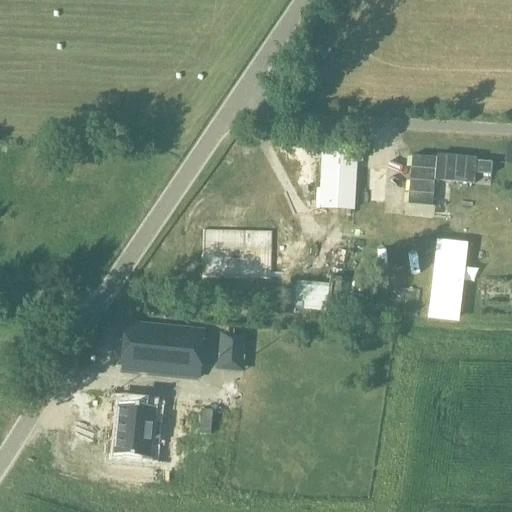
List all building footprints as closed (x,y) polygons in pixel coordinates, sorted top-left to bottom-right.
[(413,160),(410,208),(442,210),(444,186),(476,187),(477,163),(413,160)] [(267,279),(271,279),(272,232),(269,232),(269,212),(296,213),(297,177),(239,175),(238,211),(249,212),(249,232),(203,231),(202,278),(246,279),(245,289),(267,290),(267,279)] [(291,220),(273,222),(274,237),(292,236),(291,220)] [(431,327),(459,328),(462,260),(434,259),(431,327)] [(322,260),(322,276),(341,277),(341,261),(322,260)] [(401,277),(401,263),(382,262),(381,276),(401,277)] [(292,286),(291,302),(315,303),(315,286),(292,286)] [(394,287),(395,303),(411,302),(410,286),(394,287)] [(203,334),(125,327),(124,343),(148,345),(145,375),(199,380),(203,334)] [(154,428),(156,411),(119,407),(114,460),(151,463),(152,446),(159,447),(161,429),(154,428)] [(186,445),(216,447),(217,415),(187,414),(186,445)]
